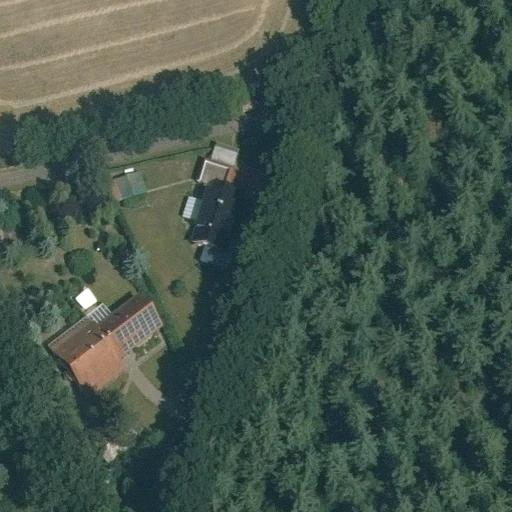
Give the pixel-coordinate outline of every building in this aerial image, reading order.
[(217,164),(240,170),(245,150),(223,144),(217,164)] [(216,186),(234,191),(240,170),(217,164),(212,162),(207,183),(216,186)] [(121,204),(146,196),(139,174),(114,183),(121,204)] [(216,186),(200,246),(236,256),(253,196),(234,191),(216,186)] [(11,228),(0,228),(0,247),(11,247),(11,228)] [(94,323),(55,353),(94,402),(136,370),(129,361),(167,331),(143,299),(101,332),(94,323)]
